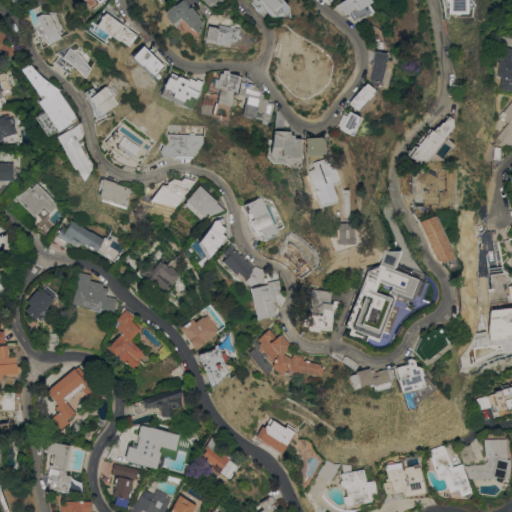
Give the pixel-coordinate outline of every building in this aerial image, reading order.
[(101,0),(97,3),(98,5),(89,11),(81,0),(101,0)] [(185,31),(183,34),(173,27),(171,23),(169,24),(162,15),(164,13),(162,11),(171,5),(171,6),(179,0),(183,0),(188,7),(187,8),(190,13),(193,11),(197,17),(196,17),(203,23),(196,34),(195,33),(194,38),(185,31)] [(280,0),(286,6),(287,14),(269,17),(257,4),(255,6),(249,0),(280,0)] [(334,5),(341,0),(368,0),(369,2),(366,4),(371,12),(367,15),(367,14),(362,17),(362,16),(357,19),(356,17),(351,21),(346,13),(343,14),(340,10),(338,11),(336,9),(334,5)] [(465,0),(465,13),(447,12),(447,2),(445,0),(465,0)] [(49,12),(35,16),(32,7),(27,9),(38,46),(58,40),(49,12)] [(127,47),(118,40),(117,41),(107,35),(95,25),(105,12),(136,35),(127,47)] [(0,24),(9,32),(3,38),(15,53),(7,59),(0,49),(0,24)] [(227,27),(227,24),(232,25),(231,27),(237,28),(235,39),(234,41),(233,42),(231,42),(228,41),(227,46),(202,42),(205,26),(215,28),(216,25),(227,27)] [(161,65),(156,71),(157,71),(150,79),(129,59),(141,46),(161,65)] [(511,91),(499,89),(501,77),(497,76),(502,46),(511,48),(511,91)] [(80,55),(90,68),(85,77),(72,65),(72,66),(69,72),(54,61),(59,54),(62,57),(69,47),(80,55)] [(378,85),(377,87),(371,85),(367,82),(367,81),(370,62),(369,62),(372,51),(385,54),(378,85)] [(56,129),(46,136),(33,116),(43,109),(37,101),(41,99),(19,67),(27,62),(32,68),(40,77),(51,84),(58,90),(77,119),(58,131),(56,129)] [(209,76),(217,78),(218,74),(219,73),(220,73),(221,73),(222,70),(227,70),(228,74),(239,76),(236,92),(232,91),(228,106),(229,106),(226,120),(220,118),(219,120),(216,119),(217,117),(198,113),(205,85),(207,76),(209,76)] [(158,95),(168,72),(184,79),(184,78),(187,79),(188,78),(194,81),(195,79),(201,82),(189,109),(158,95)] [(268,117),(261,115),(262,112),(255,111),(253,119),(241,116),(246,98),(236,95),(240,82),(244,83),(244,82),(253,85),(260,91),(260,94),(264,95),(266,97),(265,99),(267,99),(266,102),(272,103),(271,104),(268,117)] [(361,86),(364,83),(374,91),(357,112),(347,103),(360,86),(361,86)] [(83,92),(92,88),(94,93),(105,86),(117,103),(106,110),(108,113),(96,119),(83,92)] [(511,139),(507,146),(505,144),(503,148),(497,144),(500,140),(496,137),(507,122),(498,116),(501,112),(502,113),(511,99),(511,139)] [(341,114),(345,116),(347,111),(359,119),(351,136),(338,129),(339,127),(335,125),(338,119),(341,114)] [(17,139),(8,142),(7,138),(0,140),(0,116),(3,116),(4,119),(12,116),(14,123),(12,124),(17,139)] [(423,131),(425,132),(428,129),(431,131),(435,127),(439,122),(440,123),(445,116),(449,119),(449,131),(441,143),(435,151),(433,149),(425,160),(421,160),(419,164),(409,156),(418,144),(415,142),(418,138),(423,131)] [(56,136),(79,123),(82,136),(76,140),(87,160),(89,159),(92,165),(83,181),(76,168),(74,169),(56,136)] [(288,131),(288,135),(291,135),(291,138),(298,139),(297,163),(297,165),(296,166),(295,167),(290,165),(289,164),(286,164),(285,164),(283,162),(282,159),(272,158),(268,153),(272,131),(288,131)] [(202,143),(190,159),(163,156),(161,155),(159,153),(159,151),(159,150),(162,142),(165,142),(165,133),(203,135),(202,143)] [(322,138),(322,154),(303,155),(302,147),(303,147),(303,138),(322,138)] [(492,159),(494,147),(500,147),(499,157),(497,160),(492,159)] [(332,199),(317,204),(312,189),(311,190),(305,171),(309,170),(309,169),(311,168),(309,163),(329,157),(336,180),(327,182),(332,199)] [(0,180),(0,161),(6,162),(6,163),(13,163),(13,181),(0,180)] [(148,201),(161,184),(166,185),(166,182),(173,179),(178,181),(184,175),(195,179),(195,180),(196,180),(186,192),(185,191),(174,207),(148,201)] [(128,188),(125,197),(127,198),(124,208),(104,201),(104,203),(98,201),(99,197),(97,197),(100,188),(98,188),(99,186),(96,185),(98,178),(101,179),(101,178),(115,182),(115,184),(128,188)] [(42,220),(36,214),(34,216),(18,200),(14,203),(9,198),(25,183),(31,189),(37,183),(58,204),(42,220)] [(183,204),(186,202),(184,200),(199,185),(217,202),(216,203),(224,210),(209,216),(206,213),(202,217),(201,216),(199,219),(183,204)] [(276,232),(263,238),(262,236),(257,238),(251,231),(253,231),(248,222),(247,222),(246,214),(243,206),(260,197),(276,232)] [(439,263),(434,261),(417,222),(432,216),(450,258),(449,258),(451,262),(445,265),(443,260),(439,262),(439,263)] [(223,240),(207,258),(206,257),(205,259),(202,256),(200,249),(196,245),(209,226),(212,221),(215,221),(214,220),(222,217),(225,224),(219,226),(221,227),(222,229),(222,231),(221,233),(218,236),(223,240)] [(66,242),(63,247),(53,240),(56,235),(56,236),(61,228),(65,230),(71,220),(91,232),(91,231),(110,243),(108,246),(119,253),(113,261),(83,246),(77,242),(75,247),(66,242)] [(347,244),(334,244),(334,223),(336,223),(349,223),(349,228),(351,228),(351,237),(349,237),(349,244),(347,244)] [(250,285),(249,287),(243,281),(243,280),(235,273),(234,274),(220,262),(225,257),(220,253),(229,244),(233,249),(233,250),(238,255),(240,254),(243,256),(241,258),(245,262),(246,261),(252,267),(253,266),(266,271),(267,271),(262,284),(258,283),(256,283),(250,285)] [(511,274),(501,265),(511,251),(511,274)] [(179,275),(171,283),(173,284),(166,292),(158,285),(157,286),(152,281),(151,282),(148,282),(147,281),(146,280),(145,278),(145,277),(140,273),(147,262),(155,268),(162,259),(179,275)] [(409,309),(390,296),(388,294),(387,292),(387,289),(388,287),(389,285),(391,285),(394,284),(396,284),(398,282),(399,280),(399,278),(398,277),(394,272),(404,262),(416,260),(427,282),(424,286),(425,289),(426,292),(426,295),(425,299),(422,302),(419,304),(416,305),(412,304),(409,309)] [(65,273),(64,277),(54,275),(55,271),(59,269),(63,270),(65,273)] [(497,320),(496,316),(511,311),(511,302),(489,279),(499,270),(501,273),(503,272),(511,281),(511,341),(488,349),(484,335),(477,337),(476,332),(478,325),(497,320)] [(113,312),(101,309),(102,303),(100,303),(98,310),(71,303),(79,271),(90,274),(89,279),(103,283),(102,286),(107,288),(106,295),(116,299),(113,312)] [(278,282),(280,294),(272,295),(277,307),(271,308),(273,316),(256,320),(250,290),(249,288),(252,287),(278,282)] [(30,304),(26,301),(38,286),(42,289),(46,284),(55,292),(54,293),(56,295),(45,307),(48,310),(39,321),(25,310),(30,304)] [(308,289),(311,290),(311,288),(326,290),(325,292),(328,292),(327,304),(331,304),(328,331),(303,327),(308,289)] [(353,337),(342,333),(360,288),(380,297),(373,315),(374,315),(380,318),(380,319),(391,324),(390,328),(385,341),(382,339),(381,342),(355,332),(354,334),(353,337)] [(117,317),(123,306),(133,315),(132,317),(140,325),(137,327),(139,329),(129,339),(141,352),(143,354),(142,354),(149,361),(144,365),(139,360),(137,362),(138,363),(135,366),(134,365),(131,368),(127,363),(125,365),(118,358),(118,357),(115,354),(114,355),(106,347),(120,332),(114,326),(115,320),(114,319),(117,317)] [(178,327),(192,318),(195,322),(203,316),(204,317),(207,315),(219,332),(194,350),(178,327)] [(416,337),(426,329),(431,328),(433,327),(434,326),(437,326),(438,328),(439,330),(439,331),(438,333),(437,334),(446,346),(435,355),(435,356),(425,364),(424,363),(421,365),(409,351),(415,337),(416,337)] [(300,371),(300,372),(293,371),(293,372),(292,373),(290,374),(288,374),(269,365),(271,362),(256,344),(259,342),(256,338),(267,328),(274,337),(279,333),(289,347),(282,353),(289,357),(292,351),(305,358),(302,363),(321,367),(319,376),(300,371)] [(59,333),(57,345),(44,344),(46,332),(59,333)] [(214,347),(214,346),(214,345),(214,344),(217,343),(220,353),(224,351),(227,359),(224,360),(229,374),(221,377),(222,378),(215,384),(210,386),(198,354),(214,347)] [(0,345),(5,345),(7,357),(14,356),(14,362),(15,362),(16,365),(21,367),(17,379),(5,376),(6,374),(1,374),(1,378),(0,378),(0,345)] [(163,345),(167,349),(161,355),(157,351),(163,345)] [(351,370),(339,361),(343,355),(355,364),(355,365),(351,370)] [(396,392),(393,379),(394,379),(391,368),(403,364),(402,360),(407,359),(409,360),(410,367),(412,366),(416,368),(417,375),(416,375),(418,386),(396,392)] [(71,415),(72,416),(68,419),(67,418),(66,419),(68,421),(57,431),(47,420),(57,411),(53,407),(57,404),(45,390),(73,367),(74,368),(77,365),(86,376),(90,373),(105,391),(91,402),(79,387),(64,400),(74,412),(71,415)] [(384,370),(388,369),(389,374),(385,375),(387,380),(369,386),(368,382),(356,386),(355,382),(349,384),(347,375),(352,373),(351,371),(365,367),(366,370),(369,369),(370,372),(384,368),(384,370)] [(499,405),(478,411),(474,398),(487,394),(488,398),(511,390),(511,384),(511,383),(511,406),(500,410),(499,405)] [(160,407),(158,407),(156,407),(154,406),(154,405),(145,407),(146,411),(134,414),(131,403),(141,401),(140,399),(180,386),(180,406),(172,406),(172,416),(160,416),(160,407)] [(279,454),(261,443),(262,442),(254,437),(258,431),(257,430),(259,426),(260,427),(261,426),(266,429),(272,420),(284,427),(285,426),(294,431),(279,454)] [(168,431),(168,432),(174,434),(170,447),(159,444),(152,468),(126,461),(130,446),(136,447),(143,424),(168,431)] [(228,459),(236,465),(234,467),(236,468),(233,471),(232,470),(230,472),(232,473),(228,479),(226,477),(223,481),(216,475),(218,473),(212,470),(213,469),(210,467),(211,464),(204,459),(206,457),(201,454),(205,449),(203,448),(205,446),(204,446),(211,435),(220,442),(213,451),(219,455),(221,451),(229,457),(228,459)] [(504,439),(505,459),(508,459),(503,479),(494,477),(493,478),(468,480),(463,465),(468,465),(468,464),(482,464),(482,463),(485,461),(485,458),(483,458),(483,439),(504,439)] [(48,465),(51,465),(53,454),(45,452),(47,442),(69,446),(65,468),(64,475),(69,476),(66,492),(47,489),(48,483),(45,482),(48,465)] [(470,491),(459,495),(457,488),(448,491),(443,476),(437,478),(427,449),(444,444),(451,466),(461,462),(470,491)] [(474,459),(462,463),(457,448),(469,444),(474,459)] [(335,469),(336,470),(328,482),(316,473),(325,460),(332,463),(339,463),(335,469)] [(382,485),(382,483),(385,483),(385,479),(387,478),(386,470),(385,470),(384,464),(385,464),(385,463),(392,461),(393,463),(400,462),(401,468),(412,466),(413,468),(419,467),(424,493),(403,497),(402,491),(390,494),(389,492),(386,493),(384,493),(382,485)] [(135,478),(133,478),(133,480),(131,479),(125,507),(113,504),(115,495),(112,495),(117,474),(110,472),(113,462),(137,468),(135,478)] [(344,488),(342,488),(341,486),(339,486),(337,475),(339,474),(339,473),(362,469),(364,482),(373,480),(375,491),(368,492),(370,500),(345,505),(345,503),(342,503),(341,497),(345,496),(344,488)] [(167,494),(165,497),(169,499),(162,511),(127,511),(134,499),(137,500),(143,489),(153,494),(155,488),(167,494)] [(195,505),(190,511),(167,511),(179,494),(195,505)] [(275,501),(272,503),(278,511),(256,511),(262,508),(258,502),(270,494),(275,501)] [(81,500),(89,499),(89,501),(89,511),(59,511),(59,500),(81,500)]
